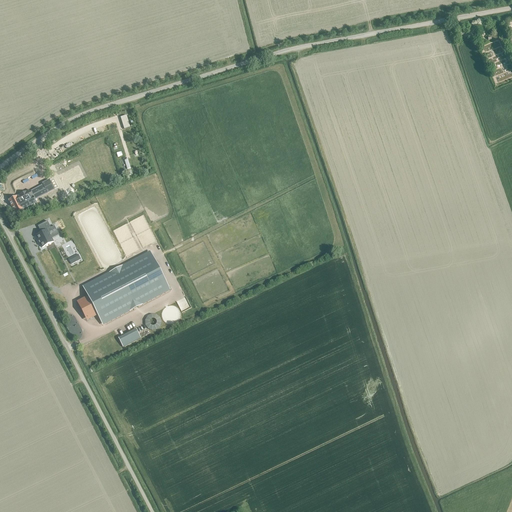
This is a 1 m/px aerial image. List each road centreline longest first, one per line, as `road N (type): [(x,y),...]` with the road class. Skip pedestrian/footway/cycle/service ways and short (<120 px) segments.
road 1 (unclassified): [(0,167),(65,122),(131,97),(286,50),(511,8)]
road 2 (unclassified): [(151,511),(0,218)]
